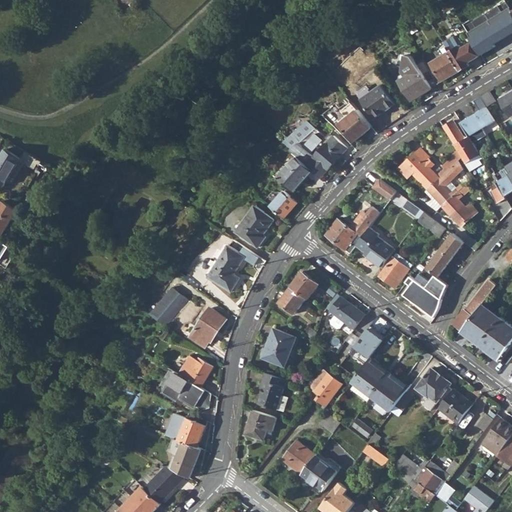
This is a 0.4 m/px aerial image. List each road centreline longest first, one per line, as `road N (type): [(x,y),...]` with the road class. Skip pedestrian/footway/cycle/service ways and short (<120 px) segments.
road 1 (residential): [(511,66),(386,145),(297,238)]
road 2 (residential): [(219,474),(246,333),(297,238)]
road 3 (residential): [(297,238),(440,347)]
road 4 (residential): [(440,347),(460,290),(511,225)]
